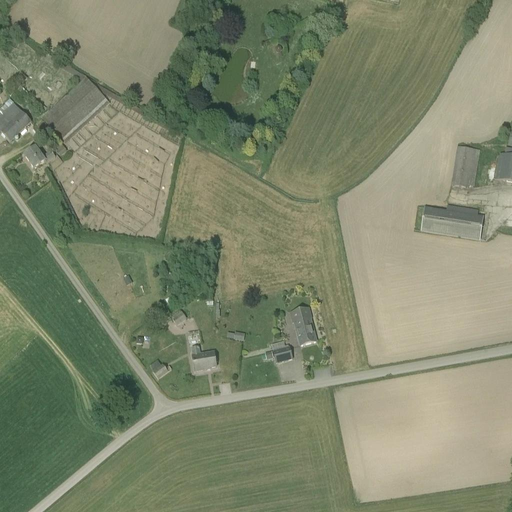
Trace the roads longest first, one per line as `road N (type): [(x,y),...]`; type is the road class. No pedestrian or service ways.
road 1 (unclassified): [(511,348),(166,410)]
road 2 (unclassified): [(0,174),(166,410)]
road 3 (unclassified): [(166,410),(35,511)]
